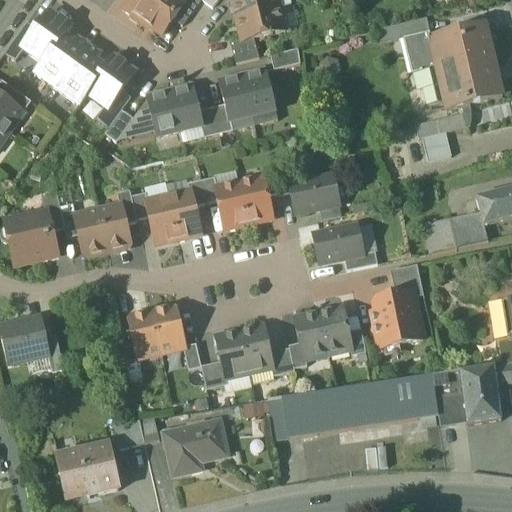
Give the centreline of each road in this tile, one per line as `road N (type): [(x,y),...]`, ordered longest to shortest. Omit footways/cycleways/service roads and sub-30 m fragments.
road 1 (residential): [(0,286),(39,297),(110,280),(178,284),(282,263)]
road 2 (tertiary): [(511,505),(408,497),(295,511)]
road 3 (residential): [(71,0),(142,55),(190,63)]
